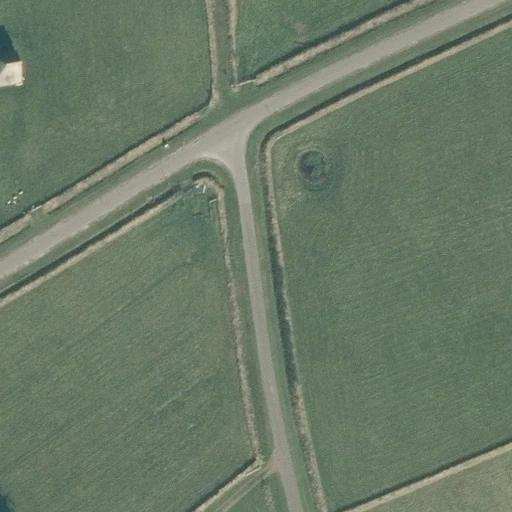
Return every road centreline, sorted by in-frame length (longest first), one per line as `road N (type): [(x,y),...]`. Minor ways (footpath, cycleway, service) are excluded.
road 1 (unclassified): [(296,511),(229,131)]
road 2 (unclassified): [(229,131),(491,0)]
road 3 (unclassified): [(0,270),(229,131)]
